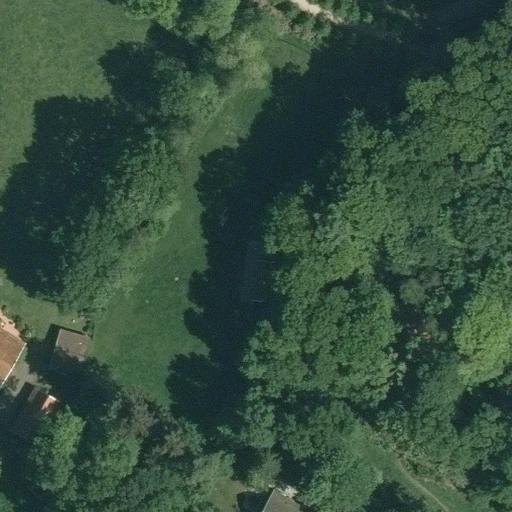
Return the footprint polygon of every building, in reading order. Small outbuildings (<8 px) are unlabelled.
[(258,260),(253,300),(271,303),(277,263),(258,260)] [(59,330),(48,367),(79,376),(89,338),(59,330)] [(0,385),(24,346),(0,331),(0,385)] [(293,459),(286,470),(329,496),(320,510),(323,511),(337,511),(349,493),(293,459)] [(260,511),(304,511),(273,492),(260,511)]
